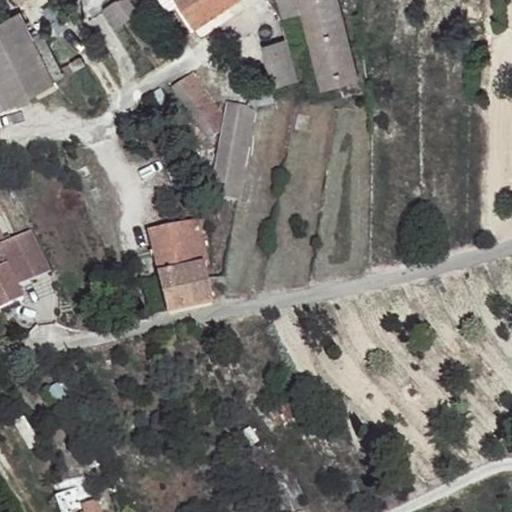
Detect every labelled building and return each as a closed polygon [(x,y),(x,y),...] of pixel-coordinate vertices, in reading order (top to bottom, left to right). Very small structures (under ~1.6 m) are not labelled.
[(131,0),(113,4),(108,8),(121,26),(123,25),(189,112),(216,106),(136,0),(131,0)] [(158,0),(165,11),(178,3),(193,26),(241,0),(158,0)] [(298,0),(281,0),(291,35),(306,31),(298,0)] [(337,0),(298,0),(306,31),(320,79),(356,70),(337,0)] [(108,8),(102,12),(116,31),(121,26),(108,8)] [(25,18),(3,27),(41,93),(56,86),(35,41),(25,18)] [(3,27),(0,28),(0,87),(9,107),(41,93),(3,27)] [(46,36),(35,41),(56,86),(67,81),(46,36)] [(288,50),(269,56),(282,90),(300,85),(288,50)] [(356,70),(320,79),(322,90),(358,80),(356,70)] [(300,85),(282,90),(284,94),(301,89),(300,85)] [(0,87),(0,110),(9,107),(0,87)] [(284,94),(262,100),(269,117),(288,110),(284,94)] [(220,133),(193,175),(205,182),(200,188),(214,198),(269,117),(243,100),(228,121),(232,125),(220,133)] [(216,106),(189,112),(210,140),(220,133),(232,125),(228,121),(216,106)] [(200,223),(152,236),(171,315),(216,303),(204,265),(211,265),(200,223)] [(33,230),(4,245),(6,249),(0,251),(0,268),(2,273),(0,273),(0,307),(24,295),(20,284),(52,271),(33,230)] [(82,487),(60,494),(65,511),(105,511),(101,500),(87,504),(82,487)]
